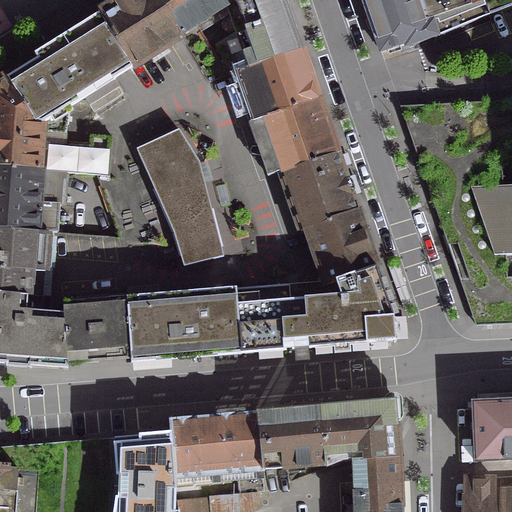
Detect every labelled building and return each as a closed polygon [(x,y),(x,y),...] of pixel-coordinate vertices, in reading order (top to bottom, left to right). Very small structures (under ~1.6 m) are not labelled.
[(131,69),(180,38),(156,0),(114,0),(114,3),(115,4),(98,15),(131,69)] [(220,0),(156,0),(180,38),(205,79),(222,72),(193,27),(224,7),(225,7),(220,0)] [(242,69),(242,70),(246,69),(299,51),(281,0),(244,0),(225,7),(224,7),(245,68),(242,69)] [(435,36),(487,15),(480,0),(360,0),(379,52),(394,47),(403,44),(404,47),(435,36)] [(511,0),(480,0),(487,15),(511,5),(511,0)] [(121,74),(131,69),(98,15),(90,20),(66,34),(32,56),(35,60),(3,80),(32,125),(39,126),(41,126),(41,124),(45,125),(44,132),(64,134),(66,108),(121,74)] [(252,102),(240,106),(253,144),(267,140),(279,174),(335,155),(321,113),(304,65),(299,51),(246,69),(242,70),(252,102)] [(461,71),(511,69),(511,59),(461,61),(461,71)] [(0,168),(59,173),(107,177),(110,138),(88,136),(87,149),(39,145),(41,126),(39,126),(32,125),(3,80),(0,82),(0,168)] [(420,141),(438,140),(440,181),(434,182),(469,281),(478,281),(478,292),(472,292),(483,323),(511,321),(511,105),(409,110),(420,141)] [(164,198),(182,267),(221,257),(200,174),(197,164),(177,131),(134,150),(152,189),(164,198)] [(279,174),(299,232),(305,230),(323,282),(324,286),(375,268),(357,218),(350,200),(335,155),(279,174)] [(0,168),(0,294),(28,296),(41,297),(46,232),(55,233),(59,173),(0,168)] [(298,350),(309,349),(394,342),(392,318),(375,268),(324,286),(323,282),(302,284),(245,288),(236,286),(241,351),(250,353),(298,350)] [(236,286),(127,295),(130,355),(131,360),(183,356),(241,351),(236,286)] [(67,368),(67,359),(64,311),(26,307),(28,296),(0,294),(0,363),(17,365),(67,368)] [(63,299),(64,311),(67,359),(100,357),(130,355),(127,295),(63,299)] [(394,400),(318,407),(323,465),(324,465),(324,464),(350,462),(350,473),(351,483),(399,481),(398,470),(394,400)] [(511,400),(470,402),(472,463),(511,461),(511,400)] [(261,471),(323,465),(318,407),(256,412),(256,413),(261,471)] [(217,474),(261,471),(256,413),(255,413),(213,416),(212,417),(217,474)] [(173,478),(217,474),(212,417),(168,421),(173,478)] [(172,478),(173,478),(168,421),(167,421),(168,430),(146,431),(140,432),(140,438),(112,440),(116,487),(113,511),(172,511),(173,489),(172,478)] [(81,511),(89,439),(16,446),(0,446),(0,511),(81,511)] [(511,511),(511,479),(494,480),(467,480),(466,511),(511,511)] [(399,511),(399,481),(351,483),(352,511),(399,511)] [(208,499),(174,501),(176,511),(247,511),(255,508),(257,508),(255,493),(219,496),(208,497),(208,499)]
